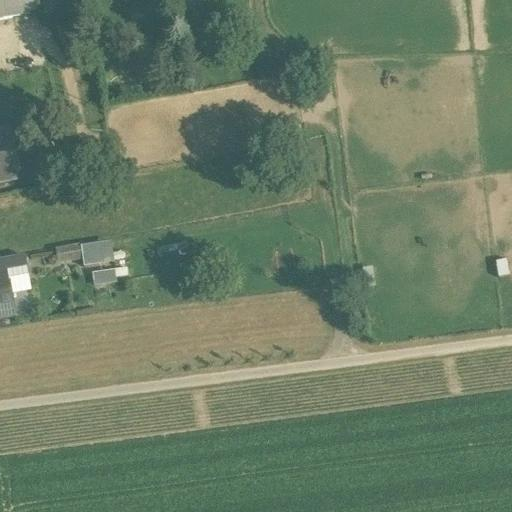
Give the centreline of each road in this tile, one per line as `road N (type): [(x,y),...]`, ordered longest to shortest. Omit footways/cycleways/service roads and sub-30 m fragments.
road 1 (track): [(0,412),(511,343)]
road 2 (track): [(345,366),(305,67)]
road 3 (track): [(323,211),(113,246)]
